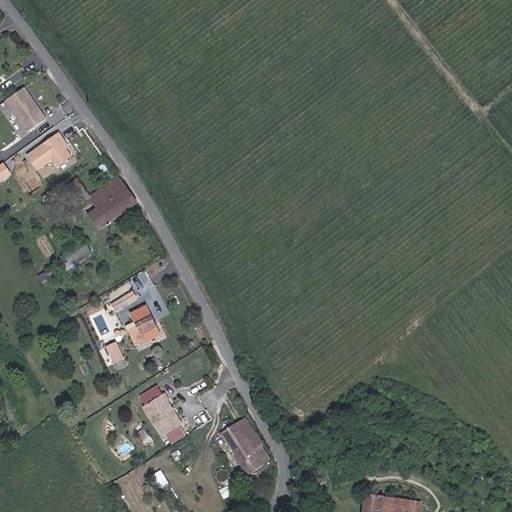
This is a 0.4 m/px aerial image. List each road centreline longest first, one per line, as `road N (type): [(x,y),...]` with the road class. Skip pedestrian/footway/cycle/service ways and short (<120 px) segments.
road 1 (unclassified): [(2,0),(151,206),(285,466),(281,511)]
road 2 (track): [(391,0),(511,152)]
